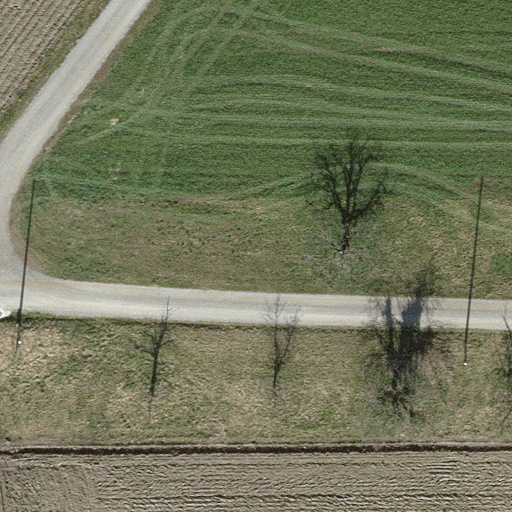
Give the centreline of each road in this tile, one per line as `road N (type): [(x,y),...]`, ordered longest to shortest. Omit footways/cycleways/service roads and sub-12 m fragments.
road 1 (unclassified): [(0,283),(511,312)]
road 2 (track): [(0,178),(128,0)]
